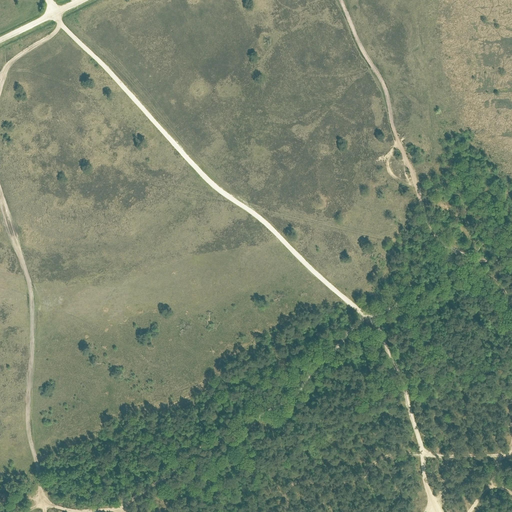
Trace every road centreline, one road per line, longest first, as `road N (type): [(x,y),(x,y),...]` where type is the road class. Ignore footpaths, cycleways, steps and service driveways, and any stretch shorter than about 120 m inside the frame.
road 1 (track): [(71,511),(120,507),(203,446),(243,432),(295,395),(364,319),(446,284),(473,261),(511,261)]
road 2 (track): [(369,317),(208,181),(54,13)]
road 3 (track): [(511,301),(488,272),(435,238),(385,87),(340,0)]
road 4 (track): [(44,511),(26,414),(30,289),(0,195)]
road 5 (track): [(287,511),(291,484),(358,480),(392,454),(511,452)]
